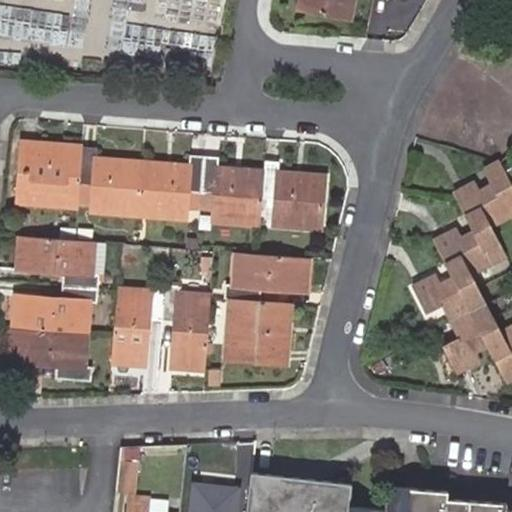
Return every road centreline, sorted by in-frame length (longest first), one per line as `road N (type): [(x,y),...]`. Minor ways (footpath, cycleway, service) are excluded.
road 1 (residential): [(0,423),(323,408)]
road 2 (residential): [(323,408),(383,115)]
road 3 (residential): [(0,90),(221,103)]
road 4 (residential): [(323,408),(511,434)]
road 5 (residential): [(407,79),(231,64)]
road 6 (residential): [(383,115),(221,103)]
